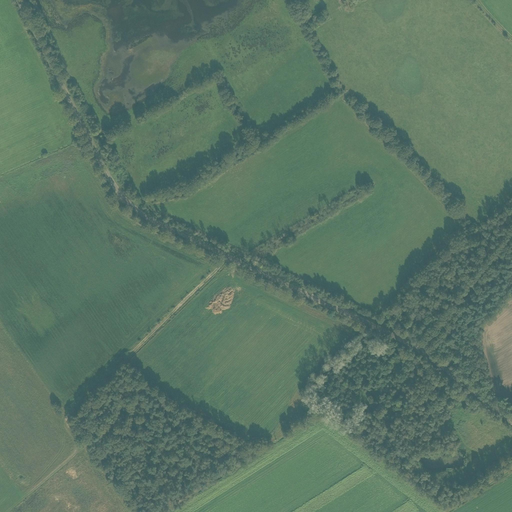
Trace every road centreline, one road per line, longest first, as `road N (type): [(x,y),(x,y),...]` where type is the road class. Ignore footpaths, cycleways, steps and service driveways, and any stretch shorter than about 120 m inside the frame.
road 1 (unclassified): [(419,350),(140,214),(113,187),(17,0)]
road 2 (unclassified): [(419,350),(511,233)]
